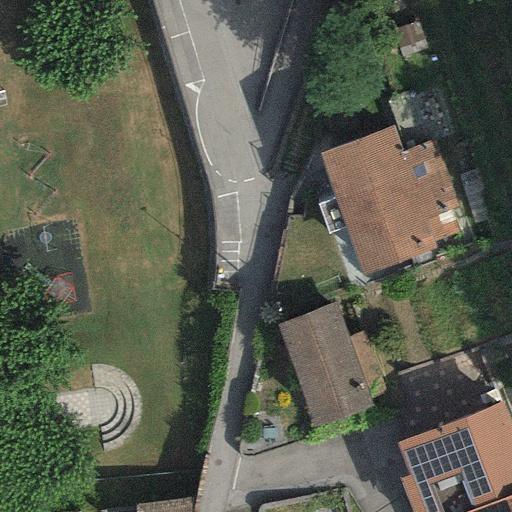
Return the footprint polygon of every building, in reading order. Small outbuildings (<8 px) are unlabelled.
[(399,152),(390,127),(316,154),(362,276),(433,250),(430,242),(456,232),(448,213),(456,210),(431,141),(399,152)] [(335,304),(275,325),(311,429),(373,408),(368,396),(384,391),(363,331),(347,336),(335,304)] [(411,511),(464,511),(511,494),(511,435),(500,403),(397,441),(410,475),(400,479),(411,511)] [(511,511),(511,494),(464,511),(511,511)] [(188,511),(190,499),(133,504),(133,511),(188,511)]
